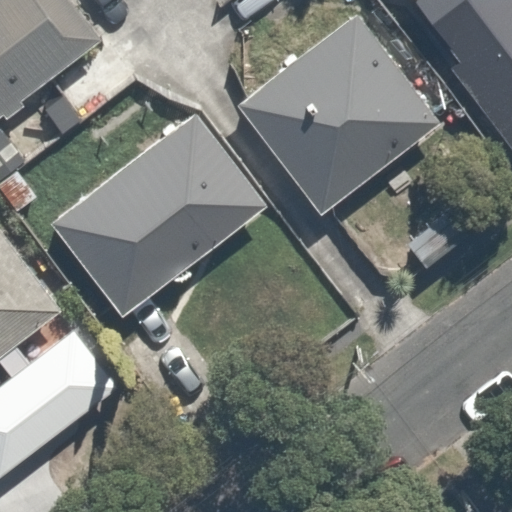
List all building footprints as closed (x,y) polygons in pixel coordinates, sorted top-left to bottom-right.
[(0,0),(0,104),(101,32),(78,0),(0,0)] [(511,0),(383,0),(443,90),(511,44),(511,0)] [(345,10),(233,91),(315,205),(427,124),(345,10)] [(268,186),(200,97),(48,214),(116,303),(268,186)] [(0,333),(57,287),(0,218),(0,333)] [(511,511),(511,466),(471,495),(483,511),(511,511)]
